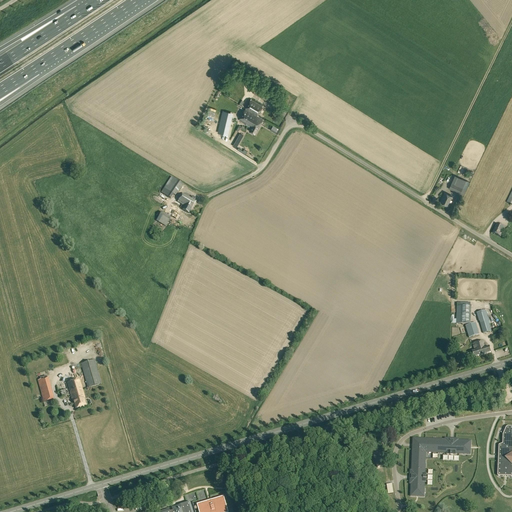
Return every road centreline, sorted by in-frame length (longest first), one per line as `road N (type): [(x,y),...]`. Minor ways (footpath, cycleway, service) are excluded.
road 1 (secondary): [(101,484),(511,361)]
road 2 (unclassified): [(511,254),(290,123),(258,169),(203,197)]
road 3 (residential): [(399,511),(393,464),(401,440),(434,425),(511,412)]
road 4 (motorway): [(35,69),(137,0)]
